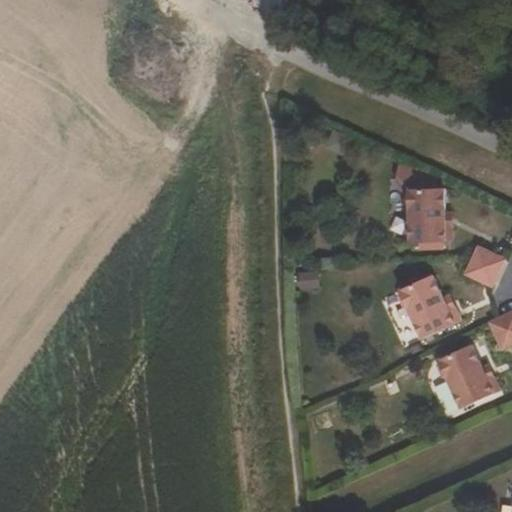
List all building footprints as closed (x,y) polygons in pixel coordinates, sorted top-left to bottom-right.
[(442,190),(408,190),(404,195),(404,206),(407,210),(407,243),(442,243),(442,216),(442,190)] [(477,249),(465,276),(492,289),(504,262),(477,249)] [(398,292),(396,298),(401,309),(406,310),(420,340),(452,325),(440,300),(430,277),(398,292)] [(440,300),(452,325),(459,322),(446,297),(440,300)] [(511,312),(497,320),(487,324),(500,351),(511,345),(511,312)] [(479,370),(469,346),(437,361),(435,367),(440,378),(445,379),(459,409),(491,394),(479,370)] [(491,394),(497,392),(486,367),(479,370),(491,394)]
